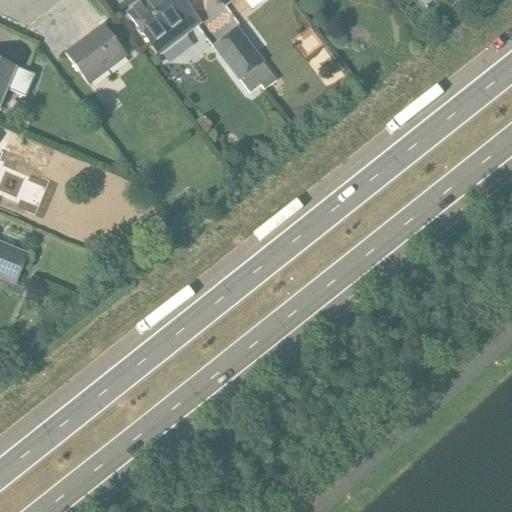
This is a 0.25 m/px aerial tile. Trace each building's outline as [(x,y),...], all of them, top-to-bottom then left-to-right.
[(157,58),(201,25),(182,0),(137,0),(139,3),(125,15),(157,58)] [(241,0),(251,11),(265,0),(217,0),(224,9),(235,0),(241,0)] [(126,58),(102,26),(64,54),(88,86),(126,58)] [(263,64),(236,29),(224,38),(260,86),(263,91),(275,82),(262,65),(263,64)] [(249,94),(260,86),(224,38),(211,48),(238,82),(239,82),(249,94)] [(0,105),(6,91),(24,98),(33,77),(0,62),(0,105)] [(0,280),(14,287),(28,255),(0,243),(0,280)]
